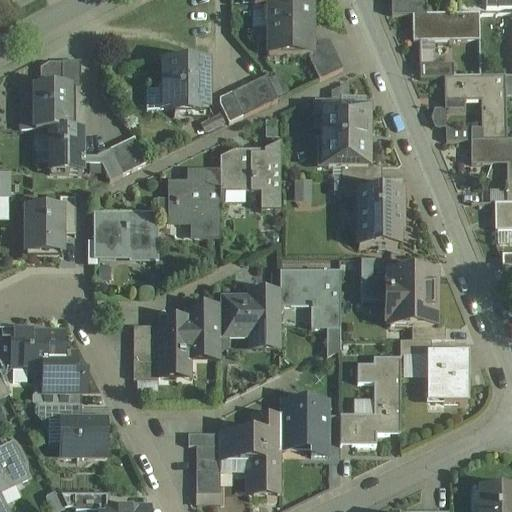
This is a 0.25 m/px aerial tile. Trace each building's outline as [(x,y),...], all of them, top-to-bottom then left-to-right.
[(297,0),(252,0),(253,11),(267,11),(297,11),(297,0)] [(511,0),(487,0),(487,12),(511,11),(511,0)] [(426,5),(409,5),(392,6),(392,19),(413,18),(426,18),(426,5)] [(297,11),(267,11),(267,59),(307,59),(312,59),(312,49),(312,11),(297,11)] [(426,18),(413,18),(413,45),(480,44),(479,17),(426,18)] [(331,48),(312,49),(312,59),(307,59),(319,84),(342,72),(331,48)] [(80,65),(62,65),(61,67),(62,91),(69,91),(80,91),(80,65)] [(49,67),(40,72),(40,91),(62,91),(61,67),(49,67)] [(207,67),(163,67),(163,94),(160,94),(160,115),(174,115),(173,120),(189,120),(189,115),(207,115),(207,67)] [(453,68),(420,68),(420,81),(444,81),(453,81),(453,68)] [(266,80),(243,91),(254,115),(278,104),(266,80)] [(453,81),(444,81),(445,112),(435,113),(432,122),(435,131),(446,131),(445,113),(464,113),(464,105),(465,105),(465,102),(481,102),(482,132),(506,132),(505,80),(453,81)] [(40,91),(34,91),(34,135),(49,135),(69,135),(69,91),(40,91)] [(243,91),(231,97),(242,121),(254,115),(243,91)] [(242,121),(231,97),(219,102),(219,109),(228,128),(242,121)] [(340,103),(314,103),(314,117),(323,117),(323,115),(340,115),(340,103)] [(340,115),(323,115),(323,117),(323,146),(327,146),(327,171),(341,171),(340,183),(348,183),(349,172),(367,172),(367,170),(367,116),(340,115)] [(506,144),(506,132),(482,132),(471,132),(471,144),(482,144),(506,144)] [(69,135),(49,135),(49,178),(81,178),(81,135),(69,135)] [(133,142),(109,153),(122,179),(146,168),(133,142)] [(511,143),(506,144),(482,144),(471,144),(471,168),(491,168),(491,165),(507,165),(507,196),(511,196),(511,143)] [(263,154),(233,155),(219,162),(219,176),(219,193),(219,200),(223,200),(223,193),(232,192),(249,193),(250,197),(260,197),(260,215),(279,215),(279,147),(263,154)] [(109,153),(96,159),(109,185),(122,179),(109,153)] [(381,170),(367,170),(367,172),(349,172),(348,183),(381,184),(381,170)] [(11,197),(11,174),(1,174),(0,197),(11,197)] [(188,176),(188,193),(169,193),(169,205),(169,224),(169,226),(194,226),(194,242),(219,242),(219,193),(219,176),(188,176)] [(295,202),(312,202),(312,183),(295,182),(295,202)] [(381,184),(348,183),(340,183),(333,183),(333,198),(358,198),(358,197),(382,197),(382,184),(381,184)] [(382,197),(358,197),(358,198),(363,199),(363,235),(358,235),(358,252),(397,252),(397,237),(400,237),(400,197),(382,197)] [(0,200),(0,222),(9,223),(9,201),(0,200)] [(75,202),(59,202),(59,213),(61,213),(61,240),(75,240),(75,202)] [(169,205),(158,205),(158,203),(157,203),(157,222),(157,224),(169,224),(169,205)] [(511,207),(507,207),(495,208),(495,235),(511,234),(511,207)] [(59,213),(26,213),(26,258),(61,258),(61,240),(61,213),(59,213)] [(157,222),(97,222),(97,260),(157,260),(157,224),(157,222)] [(511,258),(502,258),(502,271),(511,270),(511,258)] [(390,265),(360,265),(360,309),(389,308),(389,278),(390,278),(390,265)] [(339,276),(279,276),(279,297),(279,311),(311,311),(311,334),(339,334),(339,276)] [(390,278),(389,278),(389,308),(389,332),(418,332),(433,332),(433,331),(433,278),(390,278)] [(279,297),(255,297),(255,303),(219,303),(219,313),(220,356),(221,356),(221,339),(255,339),(255,352),(277,352),(277,356),(280,356),(279,311),(279,297)] [(200,319),(186,319),(186,326),(170,326),(170,332),(157,332),(157,343),(157,355),(157,367),(158,377),(184,377),(183,359),(219,359),(219,356),(219,313),(200,313),(200,319)] [(15,332),(0,331),(0,344),(10,345),(11,337),(15,337),(15,332)] [(157,331),(133,331),(133,343),(157,343),(157,332),(157,331)] [(444,331),(433,331),(433,332),(418,332),(418,345),(432,345),(444,345),(444,331)] [(15,337),(11,337),(10,345),(11,375),(12,375),(12,369),(26,369),(26,375),(42,375),(63,375),(63,359),(63,337),(15,337)] [(157,343),(133,343),(133,355),(157,355),(157,343)] [(10,345),(0,344),(0,375),(11,375),(10,345)] [(418,345),(399,345),(399,360),(427,360),(427,359),(432,359),(432,345),(418,345)] [(339,350),(326,352),(326,362),(339,356),(339,350)] [(157,355),(133,355),(133,367),(157,367),(157,355)] [(70,359),(63,359),(63,375),(42,375),(42,397),(57,397),(81,397),(81,383),(75,383),(75,372),(70,359)] [(432,359),(427,359),(427,360),(427,400),(442,400),(442,407),(467,407),(467,359),(432,359)] [(400,363),(373,363),(373,370),(357,370),(357,389),(373,389),(373,421),(340,421),(340,450),(376,450),(376,439),(400,439),(400,363)] [(157,367),(133,367),(133,384),(157,384),(158,377),(157,367)] [(81,397),(57,397),(56,409),(80,409),(81,397)] [(329,407),(280,407),(280,422),(280,447),(310,447),(310,461),(329,461),(329,407)] [(56,409),(49,409),(48,425),(61,426),(61,423),(81,423),(81,409),(56,409)] [(280,447),(280,422),(254,423),(254,439),(220,439),(220,451),(220,463),(220,465),(253,465),(253,498),(280,498),(280,447)] [(81,423),(61,423),(61,426),(61,460),(105,461),(105,423),(81,423)] [(220,439),(188,439),(187,451),(195,451),(220,451),(220,439)] [(10,448),(0,453),(0,507),(8,504),(12,504),(16,502),(18,499),(13,489),(27,482),(10,448)] [(220,451),(195,451),(196,463),(220,463),(220,451)] [(220,463),(196,463),(196,475),(220,475),(220,465),(220,463)] [(220,475),(196,475),(196,499),(220,499),(220,475)] [(511,511),(511,493),(480,493),(479,511),(511,511)] [(108,497),(56,497),(63,511),(98,511),(99,511),(109,511),(108,497)]
